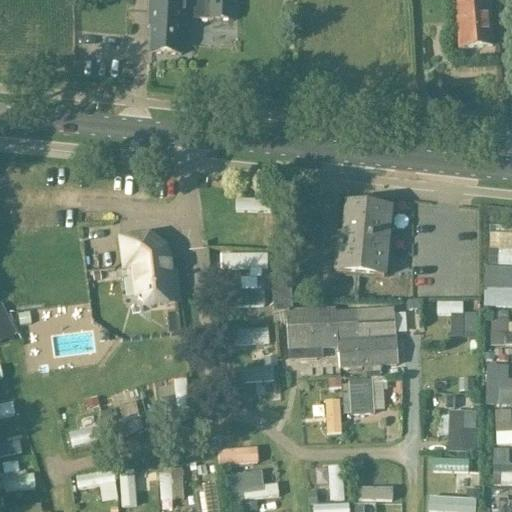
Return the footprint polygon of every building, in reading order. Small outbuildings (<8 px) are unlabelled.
[(149,0),(148,29),(150,29),(149,57),(181,58),(182,31),(185,31),(185,21),(235,24),(235,0),(209,0),(209,3),(149,0)] [(459,51),(492,48),(488,5),(455,8),(459,51)] [(347,208),(344,239),(339,239),(336,274),(384,279),(391,212),(347,208)] [(511,266),(511,234),(490,234),(490,250),(500,250),(499,266),(511,266)] [(139,301),(147,308),(151,307),(151,308),(178,304),(175,285),(170,286),(169,275),(170,275),(168,258),(160,259),(158,249),(150,242),(142,243),(141,237),(122,240),(125,269),(135,268),(139,298),(139,301)] [(403,278),(403,264),(390,264),(389,278),(403,278)] [(0,345),(15,338),(0,308),(0,306),(11,301),(0,279),(0,277),(3,276),(0,269),(0,345)] [(489,269),(488,292),(497,292),(497,308),(511,308),(511,293),(508,293),(508,269),(489,269)] [(265,291),(266,311),(293,311),(292,283),(258,284),(259,291),(265,291)] [(237,308),(264,308),(264,292),(237,292),(237,308)] [(464,314),(464,304),(438,304),(438,316),(452,316),(452,340),(475,340),(475,314),(464,314)] [(395,371),(391,312),(289,319),(292,358),(338,354),(340,375),(395,371)] [(493,316),(493,347),(511,346),(511,324),(508,325),(508,316),(493,316)] [(176,322),(168,323),(170,337),(177,336),(176,322)] [(511,381),(508,381),(509,366),(487,366),(486,407),(511,407),(511,381)] [(350,381),(351,415),(387,414),(386,379),(350,381)] [(325,402),(328,436),(342,435),(340,402),(325,402)] [(511,411),(495,412),(496,447),(511,446),(511,411)] [(449,454),(477,454),(477,413),(449,413),(449,454)] [(91,432),(71,435),(72,447),(93,444),(91,432)] [(495,487),(511,486),(511,474),(511,475),(511,450),(493,450),(495,487)] [(434,474),(469,474),(470,461),(434,460),(434,474)] [(331,503),(345,502),(344,467),(316,469),(317,483),(330,483),(331,503)] [(119,501),(113,472),(76,479),(79,492),(100,487),(103,504),(119,501)] [(158,474),(160,502),(185,501),(183,473),(158,474)] [(280,499),(279,485),(265,486),(263,473),(231,476),(234,503),(280,499)] [(122,475),(123,510),(146,509),(144,474),(122,475)] [(36,492),(35,475),(0,475),(0,487),(0,493),(36,492)] [(196,511),(219,511),(217,488),(195,491),(196,511)] [(357,489),(358,503),(395,502),(394,488),(357,489)] [(428,511),(477,511),(478,499),(429,499),(428,511)]
